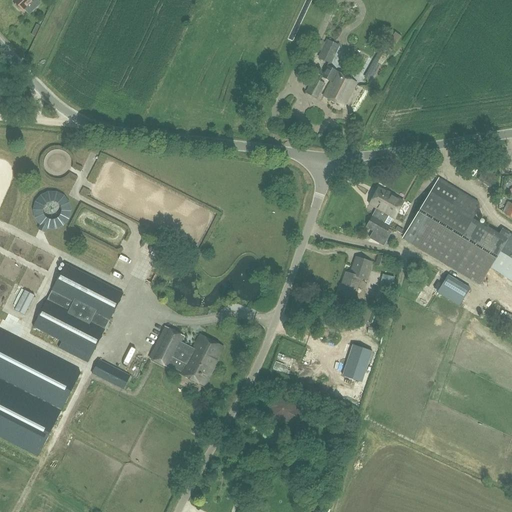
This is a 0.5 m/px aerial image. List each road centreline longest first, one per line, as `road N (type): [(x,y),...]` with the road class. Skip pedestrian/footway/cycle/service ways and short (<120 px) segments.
road 1 (unclassified): [(176,511),(272,331),(325,155)]
road 2 (unclassified): [(325,155),(89,124),(51,100),(0,44)]
road 3 (unclassified): [(511,130),(325,155)]
